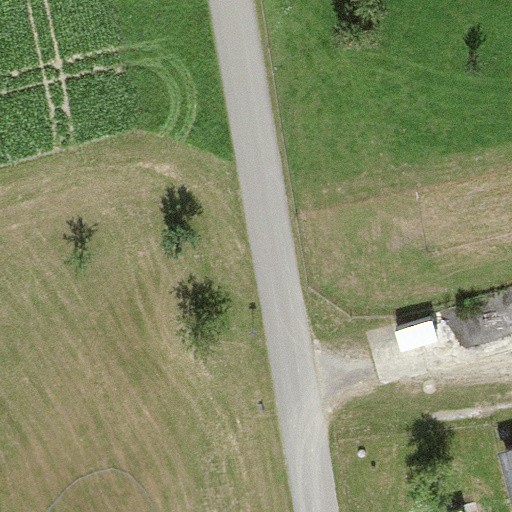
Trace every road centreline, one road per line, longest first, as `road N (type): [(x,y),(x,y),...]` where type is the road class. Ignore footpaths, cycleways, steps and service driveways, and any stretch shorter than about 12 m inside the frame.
road 1 (unclassified): [(246,0),(323,511)]
road 2 (track): [(303,376),(370,363),(414,381),(440,413),(511,411)]
